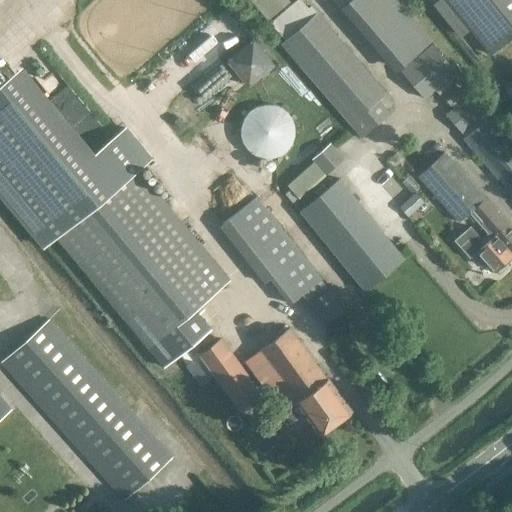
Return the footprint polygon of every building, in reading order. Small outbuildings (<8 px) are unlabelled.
[(288,1),(287,0),(248,0),(266,20),(288,1)] [(280,44),(349,124),(361,138),(389,113),(378,99),(385,94),(309,6),(307,8),(299,0),(295,0),(268,24),(283,42),(280,44)] [(343,6),(397,69),(430,41),(395,0),(332,0),(339,9),(343,6)] [(511,0),(439,0),(453,17),(487,58),(511,36),(511,0)] [(250,42),(226,62),(246,86),(269,67),(250,42)] [(455,73),(431,46),(400,72),(424,100),(455,73)] [(221,69),(183,102),(190,111),(159,138),(170,150),(239,89),(221,69)] [(140,179),(154,163),(129,130),(114,144),(76,103),(64,115),(23,70),(0,89),(0,198),(43,251),(54,240),(146,348),(226,281),(140,179)] [(464,97),(453,85),(440,96),(451,108),(464,97)] [(511,148),(487,118),(486,119),(483,116),(486,113),(470,94),(444,116),(463,138),(462,139),(511,197),(511,148)] [(287,125),(287,124),(285,115),(283,110),(279,105),(276,102),(271,100),(265,98),(261,97),(255,98),(250,99),(242,104),(238,108),(235,113),(233,122),(233,128),(234,132),(236,137),(239,141),(242,145),(248,148),(258,151),(262,151),(269,150),(274,147),(278,144),(284,136),(286,131),(287,125)] [(343,159),(330,145),(312,160),(325,175),(343,159)] [(460,224),(470,215),(486,202),(444,154),(418,177),(460,224)] [(298,211),(363,291),(403,260),(339,180),(298,211)] [(257,199),(226,227),(288,303),(319,279),(257,199)] [(511,256),(511,231),(486,202),(470,215),(493,241),(485,247),(483,245),(484,245),(469,228),(454,241),(469,259),(476,252),(494,272),(495,271),(500,274),(508,267),(505,262),(511,256)] [(406,231),(421,220),(414,211),(400,222),(406,231)] [(307,308),(323,328),(345,311),(329,291),(307,308)] [(218,340),(199,317),(152,354),(167,371),(218,340)] [(0,361),(0,363),(123,500),(169,459),(45,321),(0,361)] [(351,412),(286,328),(242,362),(281,413),(293,404),(318,437),(351,412)] [(218,340),(198,355),(240,412),(260,397),(218,340)] [(0,416),(8,409),(0,399),(0,416)]
